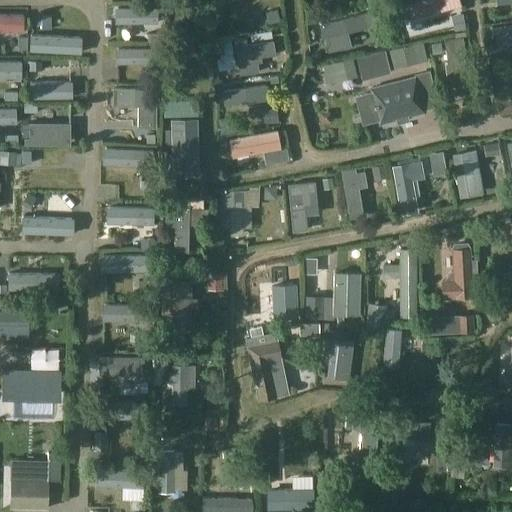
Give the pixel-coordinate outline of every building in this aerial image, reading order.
[(217,20),(264,9),(261,0),(254,0),(214,10),(217,20)] [(409,17),(435,11),(450,7),(447,0),(424,0),(406,4),(409,17)] [(494,18),(511,16),(511,6),(493,9),(494,18)] [(264,12),(267,24),(279,21),(276,9),(264,12)] [(430,13),(433,23),(449,19),(447,9),(430,13)] [(319,39),(345,33),(367,28),(363,13),(315,25),(319,39)] [(23,15),(0,14),(0,31),(23,32),(23,15)] [(429,14),(407,19),(410,31),(432,25),(429,14)] [(511,36),(503,37),(502,27),(489,28),(491,48),(494,48),(496,63),(511,61),(511,36)] [(136,38),(136,30),(111,31),(112,39),(136,38)] [(206,32),(194,32),(180,31),(179,74),(193,74),(193,48),(206,48),(206,32)] [(28,52),(80,54),(81,37),(29,35),(28,52)] [(470,101),(461,38),(442,41),(450,103),(470,101)] [(272,55),(270,41),(231,47),(236,75),(259,72),(257,57),(272,55)] [(421,43),(388,51),(393,68),(425,60),(421,43)] [(351,58),(321,66),(326,85),(356,77),(351,58)] [(0,78),(20,79),(20,62),(0,61),(0,78)] [(28,61),(28,71),(41,71),(41,61),(28,61)] [(110,63),(113,85),(137,83),(134,61),(110,63)] [(144,68),(144,77),(156,77),(156,68),(144,68)] [(425,110),(414,76),(368,87),(369,92),(377,121),(378,125),(396,121),(408,117),(425,113),(425,110)] [(153,88),(112,88),(112,107),(134,107),(134,129),(154,128),(153,88)] [(4,92),(4,101),(16,101),(16,92),(4,92)] [(70,96),(27,96),(27,111),(71,111),(70,96)] [(498,103),(500,115),(511,113),(511,102),(511,101),(498,103)] [(196,119),(171,120),(171,130),(171,144),(172,171),(197,170),(196,119)] [(0,139),(11,140),(11,123),(0,122),(0,139)] [(46,135),(69,135),(69,124),(29,123),(29,139),(24,139),(24,145),(46,145),(46,139),(46,135)] [(511,144),(501,147),(510,187),(511,186),(511,144)] [(135,167),(149,168),(151,148),(137,147),(135,167)] [(250,147),(250,155),(276,155),(276,147),(250,147)] [(473,150),(450,153),(457,196),(480,192),(473,150)] [(0,151),(0,165),(14,166),(15,154),(15,152),(0,151)] [(433,165),(443,163),(441,152),(431,154),(433,165)] [(418,162),(390,167),(399,217),(416,214),(413,197),(417,197),(414,182),(422,180),(418,162)] [(135,163),(100,164),(100,183),(136,182),(135,163)] [(353,169),(339,172),(347,219),(361,217),(357,188),(365,187),(363,172),(354,173),(353,169)] [(331,178),(321,180),(323,190),(333,188),(331,178)] [(140,180),(140,189),(154,189),(154,180),(140,180)] [(314,183),(287,185),(292,232),(306,230),(304,206),(315,205),(314,183)] [(219,194),(219,217),(229,217),(229,236),(240,236),(240,191),(227,191),(227,194),(219,194)] [(26,193),(20,204),(30,209),(36,198),(26,193)] [(163,209),(163,219),(163,227),(173,227),(173,249),(187,249),(187,225),(205,225),(205,209),(201,209),(201,200),(172,202),(172,209),(163,209)] [(511,238),(510,239),(510,230),(492,231),(493,256),(511,254),(511,238)] [(141,240),(140,251),(155,251),(155,240),(141,240)] [(443,281),(440,281),(441,299),(472,298),(471,282),(475,282),(474,260),(473,260),(470,260),(469,248),(466,243),(453,244),(452,246),(450,250),(452,271),(451,271),(443,280),(443,281)] [(396,248),(396,265),(396,318),(413,318),(413,248),(396,248)] [(274,293),(268,293),(269,311),(273,310),(276,310),(276,319),(294,318),(290,265),(288,266),(273,267),(274,293)] [(330,274),(330,317),(356,317),(356,274),(330,274)] [(118,287),(118,278),(97,277),(97,287),(118,287)] [(159,325),(187,325),(187,282),(159,282),(159,325)] [(7,295),(7,303),(58,304),(59,296),(7,295)] [(0,336),(17,337),(17,311),(0,311),(0,336)] [(471,332),(470,316),(443,318),(443,334),(471,332)] [(317,336),(317,324),(301,324),(301,336),(317,336)] [(340,335),(342,325),(330,324),(329,334),(340,335)] [(275,332),(244,338),(256,396),(258,400),(271,397),(272,393),(272,392),(270,384),(269,378),(267,370),(270,369),(272,367),(276,361),(275,359),(277,358),(280,358),(275,332)] [(322,337),(320,351),(330,352),(330,353),(326,377),(347,380),(352,341),(322,337)] [(421,342),(420,355),(431,356),(432,342),(421,342)] [(167,354),(152,354),(152,368),(164,368),(167,368),(167,354)] [(173,366),(171,405),(185,405),(186,389),(193,390),(194,367),(173,366)] [(1,369),(0,389),(60,390),(60,370),(1,369)] [(376,418),(357,416),(357,418),(344,417),(343,427),(353,428),(356,432),(354,457),(372,458),(376,418)] [(139,430),(140,420),(120,419),(119,429),(139,430)] [(386,423),(386,467),(399,467),(399,440),(428,440),(428,423),(386,423)] [(511,424),(496,424),(493,466),(511,467),(511,424)] [(106,451),(106,431),(92,431),(92,451),(106,451)] [(48,453),(48,481),(59,481),(59,454),(48,453)] [(258,472),(258,486),(268,486),(268,472),(258,472)] [(9,479),(8,508),(46,509),(46,480),(9,479)] [(178,480),(170,511),(171,511),(209,511),(215,490),(178,480)] [(93,483),(94,503),(140,502),(139,481),(93,483)] [(281,505),(320,505),(320,482),(281,482),(281,505)]
